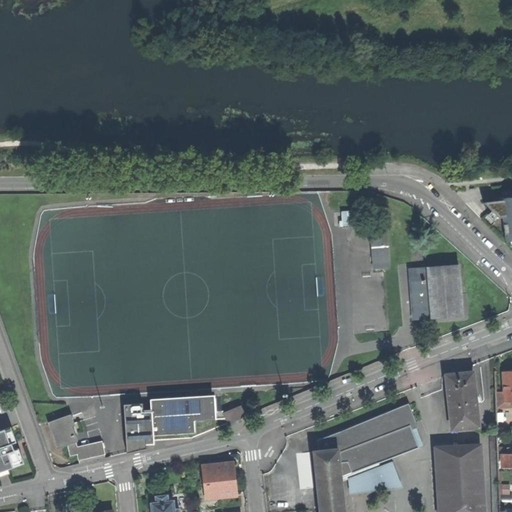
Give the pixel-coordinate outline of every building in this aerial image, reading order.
[(511,197),(500,199),(501,200),(494,201),(489,202),(483,202),(499,218),(503,218),(506,241),(511,240),(511,197)] [(374,270),(390,268),(386,229),(370,231),(371,237),(374,270)] [(414,320),(461,316),(457,265),(414,269),(416,281),(410,282),(414,320)] [(511,406),(511,370),(503,371),(504,401),(500,401),(500,407),(511,406)] [(452,429),(478,426),(475,394),(473,372),(446,375),(452,429)] [(151,409),(154,439),(158,439),(158,440),(192,438),(228,423),(245,416),(241,407),(224,414),(223,411),(216,411),(216,398),(200,399),(200,404),(193,404),(193,399),(151,403),(151,409)] [(155,444),(154,439),(151,409),(144,410),(143,403),(124,404),(127,453),(146,449),(146,444),(155,444)] [(412,430),(418,427),(409,404),(340,430),(341,431),(318,440),(319,451),(314,452),(314,451),(311,451),(313,465),(315,485),(318,485),(320,511),(343,511),(340,478),(419,448),(412,430)] [(68,444),(75,441),(76,440),(72,430),(71,426),(74,425),(70,415),(49,423),(58,447),(68,444)] [(9,428),(0,431),(0,472),(22,464),(16,450),(14,450),(13,447),(12,444),(14,443),(9,428)] [(77,447),(75,441),(68,444),(70,455),(77,454),(80,463),(105,457),(102,441),(77,447)] [(484,511),(479,445),(452,447),(453,456),(436,457),(439,510),(444,510),(444,511),(484,511)] [(435,448),(436,457),(453,456),(452,447),(435,448)] [(511,448),(508,448),(508,454),(501,454),(501,467),(511,467),(511,448)] [(350,494),(403,487),(393,461),(347,478),(350,494)] [(218,497),(235,494),(234,487),(233,473),(229,473),(228,465),(204,468),(206,486),(207,486),(208,495),(218,494),(218,497)] [(208,498),(218,497),(218,494),(208,495),(207,486),(206,486),(208,498)] [(179,511),(180,509),(174,510),(173,502),(168,502),(168,495),(156,496),(156,504),(152,504),(152,511),(179,511)]
